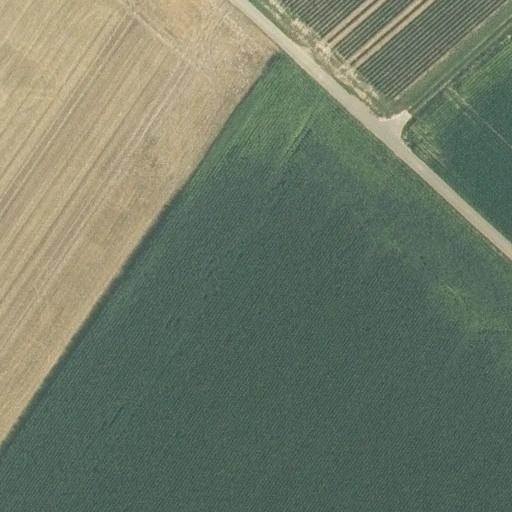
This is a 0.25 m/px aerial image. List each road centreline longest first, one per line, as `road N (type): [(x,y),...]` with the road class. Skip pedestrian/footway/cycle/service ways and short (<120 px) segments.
road 1 (track): [(511,253),(237,0)]
road 2 (track): [(511,23),(386,136)]
